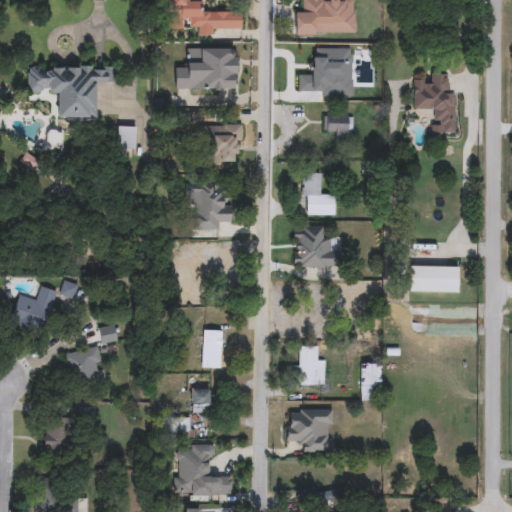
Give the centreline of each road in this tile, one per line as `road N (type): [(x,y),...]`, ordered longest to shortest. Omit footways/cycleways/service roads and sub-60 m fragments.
road 1 (residential): [(272,0),(262,511)]
road 2 (residential): [(504,0),(488,485)]
road 3 (residential): [(5,511),(0,391)]
